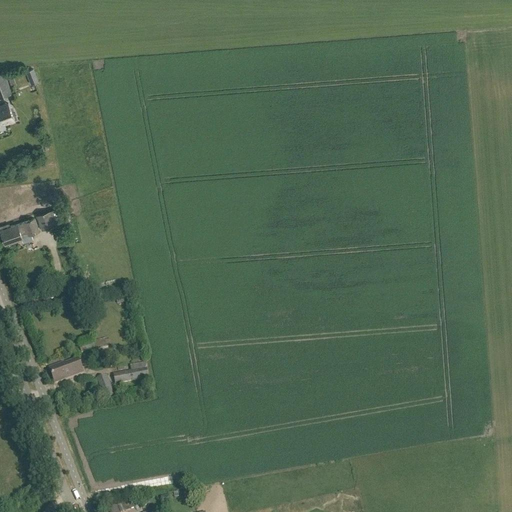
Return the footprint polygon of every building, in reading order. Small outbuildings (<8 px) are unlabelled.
[(33,69),(25,72),(27,78),(35,75),(33,69)] [(0,73),(0,97),(11,93),(3,72),(0,73)] [(0,105),(0,125),(14,120),(8,103),(0,105)] [(36,215),(41,230),(54,225),(53,222),(66,218),(62,206),(49,211),(49,210),(36,215)] [(17,223),(0,229),(0,231),(5,244),(23,238),(21,233),(26,232),(38,228),(34,218),(22,222),(17,224),(17,223)] [(75,290),(73,279),(68,280),(67,277),(60,278),(63,292),(75,290)] [(114,298),(116,305),(128,302),(126,295),(114,298)] [(95,349),(96,351),(111,346),(109,340),(104,342),(103,339),(98,341),(98,340),(95,341),(94,340),(92,341),(93,342),(79,347),(81,353),(95,349)] [(49,369),(54,384),(82,373),(77,360),(63,365),(63,364),(49,369)] [(112,373),(114,384),(148,377),(145,362),(129,365),(130,370),(112,373)] [(115,400),(107,374),(96,377),(103,398),(97,400),(99,405),(115,400)]
